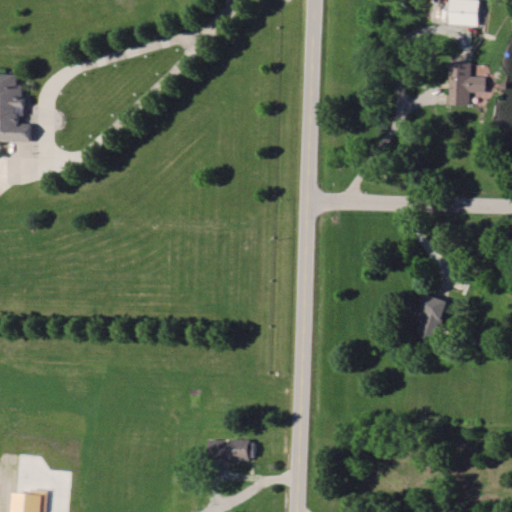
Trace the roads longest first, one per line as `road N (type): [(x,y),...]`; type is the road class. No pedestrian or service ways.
road 1 (secondary): [(315,0),(299,511)]
road 2 (residential): [(309,202),(511,206)]
